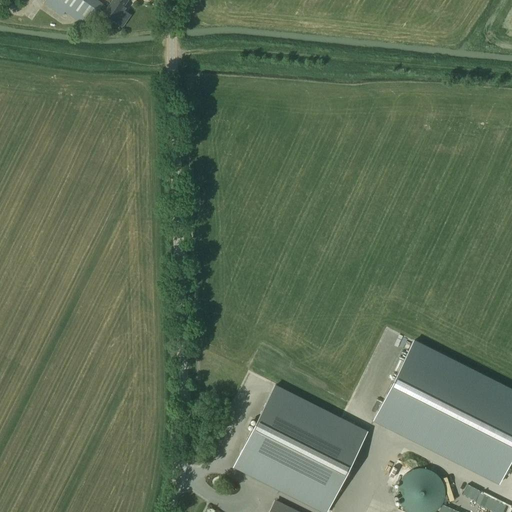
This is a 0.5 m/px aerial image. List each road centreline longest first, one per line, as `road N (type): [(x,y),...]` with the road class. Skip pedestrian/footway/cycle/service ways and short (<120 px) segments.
road 1 (unclassified): [(168,511),(183,414),(172,0)]
road 2 (track): [(171,54),(84,57),(0,44)]
